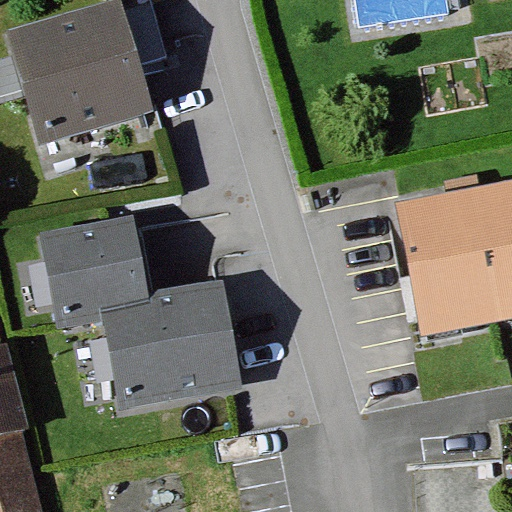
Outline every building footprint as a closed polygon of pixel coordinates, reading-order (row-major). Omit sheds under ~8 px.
[(351,0),(356,21),(447,5),(445,0),(351,0)] [(118,10),(11,38),(40,148),(147,119),(118,10)] [(511,199),(407,211),(421,331),(511,320),(511,199)] [(132,229),(42,247),(59,329),(105,320),(148,311),(132,229)] [(218,299),(148,311),(105,320),(122,411),(234,391),(218,299)] [(35,511),(0,344),(0,511),(35,511)]
